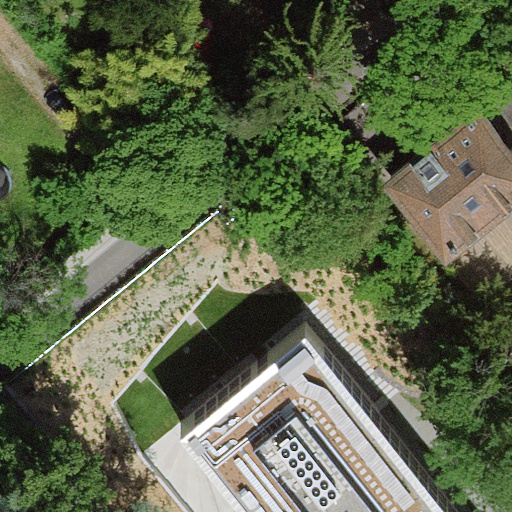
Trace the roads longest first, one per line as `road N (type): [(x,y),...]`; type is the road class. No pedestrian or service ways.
road 1 (residential): [(0,349),(246,154),(400,42),(478,0)]
road 2 (track): [(93,511),(0,400)]
